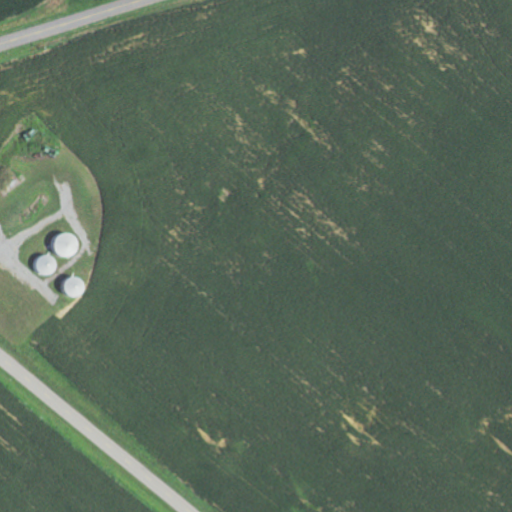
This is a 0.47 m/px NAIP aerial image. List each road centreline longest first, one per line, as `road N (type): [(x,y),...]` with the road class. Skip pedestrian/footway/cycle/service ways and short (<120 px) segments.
road 1 (secondary): [(188,511),(0,357)]
road 2 (tertiary): [(0,44),(142,0)]
